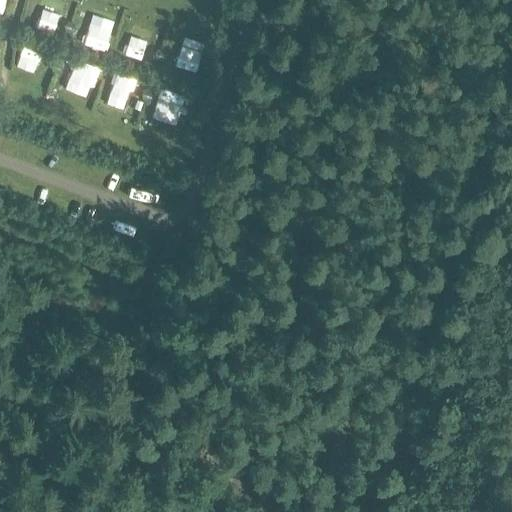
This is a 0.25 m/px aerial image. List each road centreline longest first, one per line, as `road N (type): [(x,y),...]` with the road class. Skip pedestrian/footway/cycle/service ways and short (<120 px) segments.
road 1 (track): [(185,214),(103,511)]
road 2 (residential): [(244,0),(185,214)]
